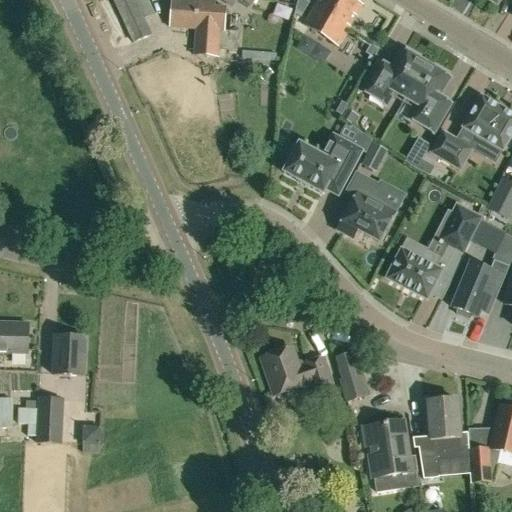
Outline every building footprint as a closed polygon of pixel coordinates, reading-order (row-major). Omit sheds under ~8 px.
[(143,19),(133,0),(113,0),(134,42),(150,35),(143,19)] [(224,31),(225,8),(214,7),(215,2),(190,0),(171,0),(170,27),(196,29),(194,55),(218,57),(218,49),(227,50),(236,50),(237,37),(238,32),(229,31),(224,31)] [(336,51),(339,46),(363,5),(354,0),(317,0),(303,25),(334,43),(331,48),(336,51)] [(365,54),(369,57),(367,60),(371,63),(378,50),(370,45),(365,54)] [(419,57),(406,49),(404,53),(401,51),(390,70),(378,63),(361,92),(374,99),(377,94),(382,92),(403,104),(426,65),(417,61),(419,57)] [(276,61),(277,54),(241,52),(240,58),(276,61)] [(311,71),(359,95),(364,85),(317,61),(311,71)] [(433,70),(426,65),(403,104),(426,118),(421,127),(434,134),(450,105),(438,98),(449,79),(447,78),(449,74),(435,66),(433,70)] [(264,82),(273,74),(267,67),(258,75),(264,82)] [(342,88),(333,103),(348,111),(356,96),(342,88)] [(502,153),(511,136),(511,115),(481,97),(462,129),(464,130),(457,142),(442,133),(430,155),(460,172),(472,151),(471,150),(478,138),(502,153)] [(347,111),(342,120),(352,126),(357,117),(347,111)] [(344,185),(361,152),(333,137),(322,158),(299,145),(297,149),(293,147),(287,158),(290,160),(283,174),(322,195),(331,178),(344,185)] [(405,162),(417,170),(422,161),(430,147),(418,140),(405,162)] [(372,146),(360,167),(375,175),(386,154),(372,146)] [(422,161),(417,170),(428,176),(433,168),(422,161)] [(378,243),(379,241),(396,209),(370,195),(376,184),(355,173),(342,197),(353,203),(338,231),(353,239),(356,232),(373,241),(378,243)] [(509,221),(511,214),(511,183),(502,179),(486,209),(509,221)] [(494,300),(507,269),(511,256),(511,238),(502,234),(491,262),(495,264),(491,275),(472,268),(456,307),(459,309),(456,315),(469,320),(472,314),(474,315),(476,312),(483,295),(494,300)] [(451,277),(462,255),(447,247),(436,269),(401,250),(386,279),(425,300),(441,271),(451,277)] [(0,353),(26,354),(27,324),(9,324),(9,327),(0,326),(0,353)] [(83,377),(85,339),(56,338),(54,376),(83,377)] [(298,366),(292,348),(261,359),(273,397),(309,384),(314,399),(334,393),(322,358),(298,366)] [(366,397),(353,352),(334,357),(341,379),(339,379),(347,403),(366,397)] [(0,429),(12,429),(11,399),(0,398),(0,429)] [(27,437),(36,437),(36,444),(61,446),(63,401),(38,400),(38,402),(26,401),(25,410),(37,411),(37,425),(28,424),(27,437)] [(432,447),(418,448),(423,481),(436,479),(434,467),(471,464),(470,451),(470,448),(468,448),(467,434),(460,435),(458,400),(427,402),(429,440),(432,440),(432,447)] [(491,449),(470,451),(471,464),(472,474),(472,483),(494,482),(501,452),(511,454),(511,409),(500,406),(491,449)] [(365,446),(371,445),(373,456),(368,457),(371,478),(375,477),(377,493),(420,488),(418,472),(415,455),(410,456),(405,422),(368,427),(363,428),(365,446)] [(100,447),(101,428),(83,427),(82,446),(100,447)] [(291,481),(307,484),(310,466),(295,462),(291,481)]
